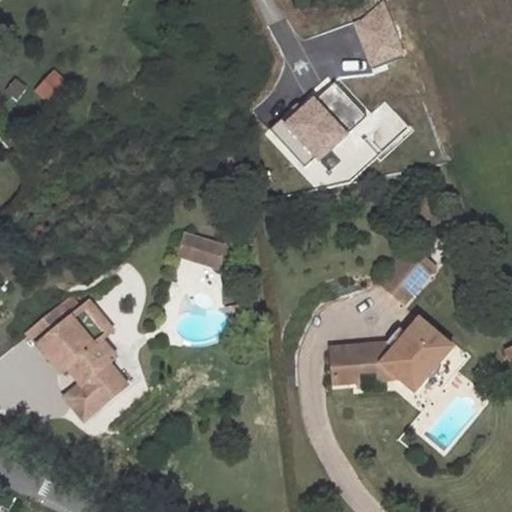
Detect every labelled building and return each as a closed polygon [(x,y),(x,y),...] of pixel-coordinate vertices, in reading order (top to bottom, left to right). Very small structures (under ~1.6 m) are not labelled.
[(227,242),(186,231),(182,249),(221,259),(227,242)] [(406,249),(384,270),(405,293),(426,273),(406,249)] [(84,308),(50,337),(71,362),(77,357),(93,376),(80,385),(80,396),(90,407),(107,392),(112,399),(140,375),(123,353),(129,348),(113,328),(123,320),(100,293),(93,299),(84,287),(73,296),(84,308)] [(73,296),(41,325),(50,337),(84,308),(73,296)] [(450,341),(418,307),(403,322),(399,317),(383,331),(325,334),(330,373),(361,373),(361,365),(374,365),(374,371),(399,368),(410,381),(450,341)] [(0,327),(0,362),(22,341),(4,323),(0,327)]
